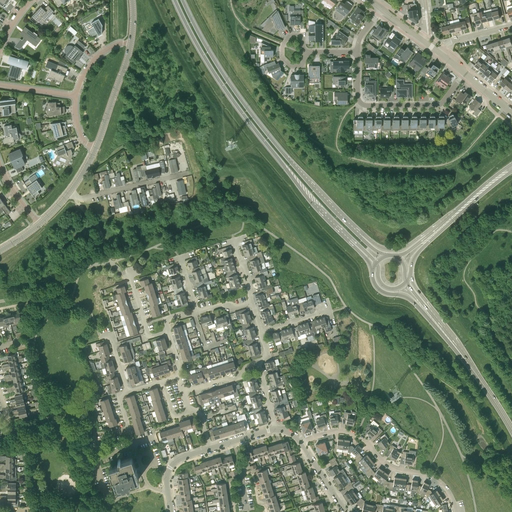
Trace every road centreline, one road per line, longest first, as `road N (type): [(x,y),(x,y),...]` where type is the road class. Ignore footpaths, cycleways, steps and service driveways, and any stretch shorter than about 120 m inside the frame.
road 1 (primary): [(174,0),(235,104),(353,243)]
road 2 (primary): [(360,235),(238,96),(183,0)]
road 3 (residential): [(455,511),(441,482),(391,467),(356,435),(330,432),(301,443)]
road 4 (residential): [(464,72),(441,103),(365,105),(357,96),(357,51)]
road 5 (primary): [(425,310),(511,430)]
road 6 (unclassified): [(69,191),(81,198),(188,173)]
